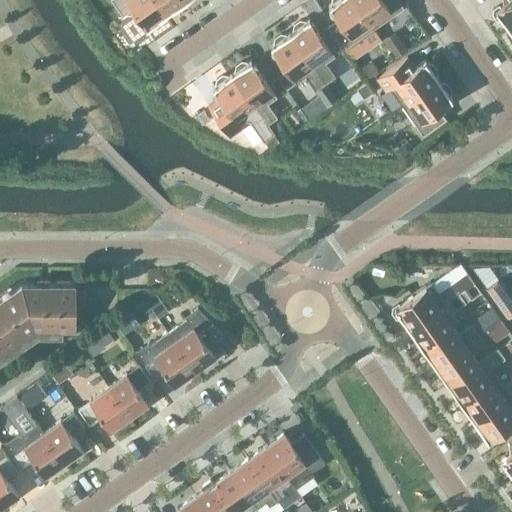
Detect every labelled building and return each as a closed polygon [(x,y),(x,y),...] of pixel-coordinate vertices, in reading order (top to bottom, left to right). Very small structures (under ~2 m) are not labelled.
[(112,0),(122,14),(132,8),(146,27),(165,14),(155,0),(112,0)] [(155,0),(165,14),(184,1),(183,0),(155,0)] [(332,31),(344,48),(372,28),(373,27),(354,0),(332,0),(332,1),(328,4),(342,24),(332,31)] [(354,0),(373,27),(403,6),(398,0),(354,0)] [(511,0),(507,0),(499,6),(498,4),(493,8),(492,13),(496,19),(502,19),(508,28),(511,25),(511,0)] [(293,29),(289,31),(325,82),(335,75),(325,61),(335,55),(308,18),(304,21),(299,19),(294,23),(293,29)] [(325,82),(289,31),(285,34),(280,33),(274,37),(274,42),(270,45),(296,82),(305,75),(315,89),(325,82)] [(407,49),(397,36),(385,44),(394,57),(407,49)] [(401,104),(438,78),(435,74),(437,69),(433,63),(427,63),(425,59),(411,68),(404,59),(407,57),(407,56),(376,77),(377,78),(381,75),(388,85),(387,86),(387,87),(388,86),(401,104)] [(235,70),(231,72),(267,123),(277,116),(267,102),(276,96),(250,59),(246,62),(241,60),(236,64),(235,70)] [(378,71),(370,60),(359,68),(367,79),(378,71)] [(270,126),(267,123),(231,72),(227,75),(222,74),(216,78),(216,83),(212,86),(219,97),(208,105),(213,112),(229,135),(230,134),(227,130),(238,123),(239,122),(243,119),(250,121),(264,140),(274,132),(270,126)] [(341,78),(330,86),(338,98),(349,90),(341,78)] [(438,78),(401,104),(422,134),(446,117),(438,107),(452,97),(449,93),(450,88),(446,83),(441,82),(438,78)] [(356,87),(363,97),(373,90),(366,80),(356,87)] [(315,89),(326,106),(336,99),(325,82),(315,89)] [(209,118),(203,109),(195,115),(201,123),(209,118)] [(277,121),(270,126),(274,132),(279,139),(287,134),(277,121)] [(393,150),(399,158),(411,150),(405,142),(393,150)] [(401,317),(408,327),(458,291),(463,287),(473,280),(460,261),(398,304),(398,303),(392,306),(392,311),(396,317),(401,317)] [(511,297),(498,277),(485,286),(506,315),(511,311),(511,297)] [(480,290),(473,280),(463,287),(471,297),(480,290)] [(74,327),(74,283),(21,284),(0,298),(0,393),(45,362),(39,352),(0,379),(0,351),(35,327),(62,327),(62,334),(73,334),(75,334),(75,327),(74,327)] [(458,291),(408,327),(421,345),(452,323),(452,324),(458,320),(451,311),(465,301),(458,291)] [(156,293),(146,301),(157,317),(168,310),(156,293)] [(199,308),(167,331),(194,368),(200,363),(202,366),(215,357),(205,343),(218,333),(219,335),(223,332),(199,308)] [(490,324),(491,324),(499,318),(493,309),(484,315),(490,324)] [(490,325),(499,338),(509,331),(499,318),(491,324),(490,325)] [(452,323),(421,345),(434,364),(479,332),(472,323),(458,333),(452,324),(452,323)] [(194,368),(167,331),(137,352),(153,375),(155,375),(152,371),(162,365),(174,382),(194,368)] [(486,343),(479,332),(434,364),(447,383),(478,361),(478,360),(472,352),(486,343)] [(96,337),(85,345),(92,354),(103,346),(96,337)] [(478,361),(447,383),(460,401),(497,375),(491,367),(505,357),(497,347),(478,360),(478,361)] [(64,359),(50,370),(59,382),(73,372),(64,359)] [(126,372),(108,385),(128,414),(146,401),(134,384),(145,376),(147,380),(149,379),(139,366),(127,374),(126,372)] [(497,375),(460,401),(473,420),(511,392),(511,377),(503,384),(497,375)] [(37,380),(18,394),(28,408),(47,394),(37,380)] [(128,414),(108,385),(89,398),(91,400),(79,408),(88,421),(89,420),(87,417),(98,410),(110,427),(128,414)] [(511,392),(473,420),(487,439),(511,421),(511,392)] [(60,418),(43,431),(42,431),(63,460),(69,455),(71,459),(83,450),(69,430),(79,423),(82,426),(83,425),(74,412),(62,421),(60,418)] [(42,431),(43,431),(37,422),(6,444),(23,467),(24,466),(22,463),(32,456),(44,473),(63,460),(42,431)] [(309,471),(308,470),(323,460),(303,432),(302,433),(304,436),(292,444),(283,432),(265,444),(292,481),(292,483),(309,471)] [(511,475),(511,435),(507,439),(511,446),(511,450),(501,459),(511,475)] [(265,444),(248,457),(277,499),(285,493),(282,488),(292,481),(265,444)] [(0,448),(0,503),(17,492),(5,475),(14,468),(17,472),(18,471),(1,447),(0,448)] [(248,457),(230,469),(250,498),(251,498),(257,506),(265,500),(269,505),(277,499),(248,457)] [(230,469),(213,481),(212,482),(233,511),(248,511),(257,506),(251,498),(250,498),(230,469)] [(202,489),(195,494),(207,511),(233,511),(212,482),(213,481),(210,478),(200,485),(202,489)] [(207,511),(195,494),(176,507),(179,511),(207,511)] [(305,501),(296,508),(298,511),(308,511),(311,510),(305,501)]
